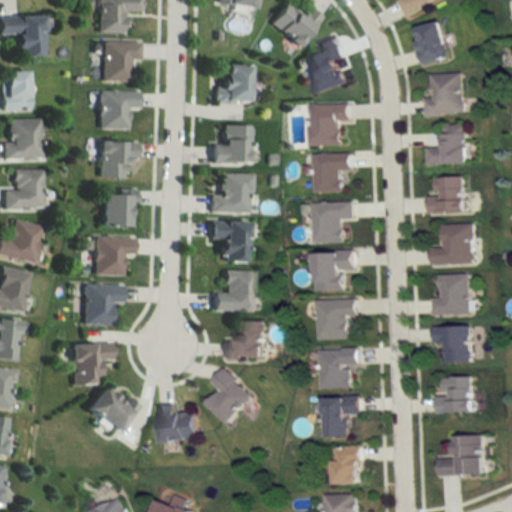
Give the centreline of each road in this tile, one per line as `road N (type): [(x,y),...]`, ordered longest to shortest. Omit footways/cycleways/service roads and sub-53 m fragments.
road 1 (residential): [(347,0),(379,66),(386,110),(401,511)]
road 2 (residential): [(168,0),(161,371)]
